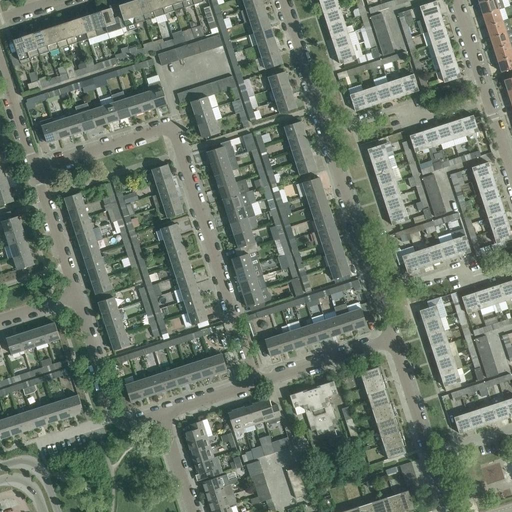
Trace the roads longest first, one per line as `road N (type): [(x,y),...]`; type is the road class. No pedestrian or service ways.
road 1 (unclassified): [(254,382),(169,129),(35,169)]
road 2 (unclassified): [(448,511),(392,338)]
road 3 (unclassified): [(378,296),(326,135)]
road 4 (unclassified): [(326,135),(400,111),(435,114),(486,97)]
road 5 (unclassified): [(254,382),(392,338)]
road 6 (unknown): [(272,377),(294,444),(270,460),(280,504)]
road 7 (residential): [(326,135),(284,0)]
road 8 (unclassified): [(378,296),(448,274),(479,278),(511,268)]
road 9 (residential): [(76,295),(35,169)]
road 10 (residential): [(115,418),(76,295)]
